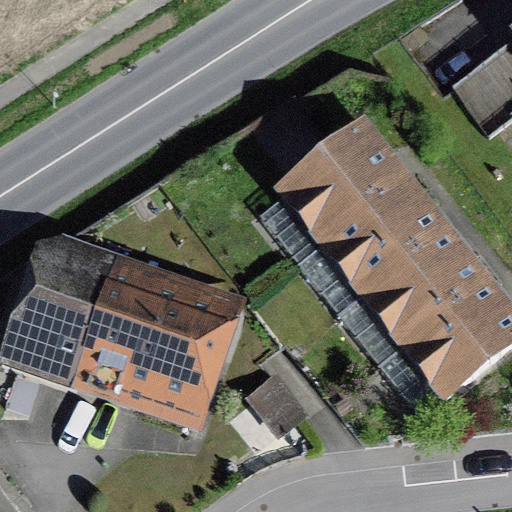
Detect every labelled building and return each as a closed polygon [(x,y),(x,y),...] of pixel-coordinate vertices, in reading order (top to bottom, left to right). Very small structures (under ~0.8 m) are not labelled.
[(511,47),(452,93),(488,140),(511,120),(511,47)] [(286,200),(325,248),(401,186),(363,139),(286,200)] [(441,235),(401,186),(325,248),(364,297),(441,235)] [(482,285),(441,235),(364,297),(405,347),(482,285)] [(50,257),(12,376),(192,434),(230,315),(50,257)] [(511,342),(511,322),(482,285),(405,347),(445,396),(511,342)]
